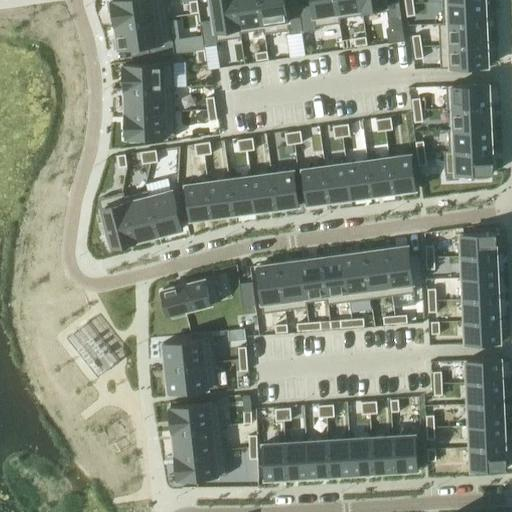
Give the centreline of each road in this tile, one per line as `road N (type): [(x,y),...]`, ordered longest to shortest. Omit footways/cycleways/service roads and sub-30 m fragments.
road 1 (residential): [(73,0),(96,90),(67,257),(88,285),(237,249),(511,202)]
road 2 (residential): [(511,497),(221,511)]
